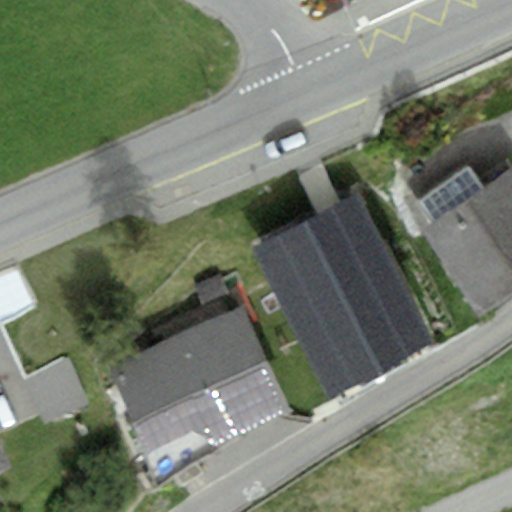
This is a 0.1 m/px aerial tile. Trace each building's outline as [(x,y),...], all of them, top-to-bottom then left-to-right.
[(432,223),(422,230),(481,317),(511,296),(511,169),(483,189),(468,167),(417,201),(432,223)] [(355,193),(251,247),(331,399),(435,344),(355,193)] [(54,298),(0,323),(0,334),(21,380),(66,359),(80,353),(54,298)] [(291,412),(242,308),(108,369),(146,454),(191,431),(222,447),(291,412)] [(66,359),(21,380),(41,424),(86,404),(66,359)] [(0,443),(0,474),(11,469),(0,443)]
